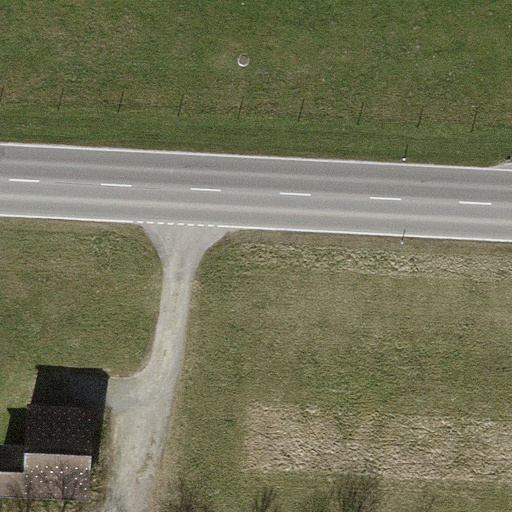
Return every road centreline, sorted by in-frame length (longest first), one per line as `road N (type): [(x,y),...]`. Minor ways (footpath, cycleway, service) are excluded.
road 1 (primary): [(511,208),(0,181)]
road 2 (track): [(144,511),(192,192)]
